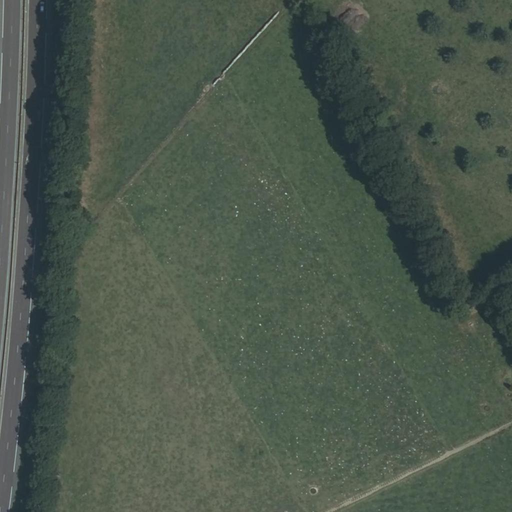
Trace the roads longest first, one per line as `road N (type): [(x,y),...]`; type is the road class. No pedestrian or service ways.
road 1 (trunk): [(0,489),(19,314),(35,0)]
road 2 (trunk): [(12,0),(0,251)]
